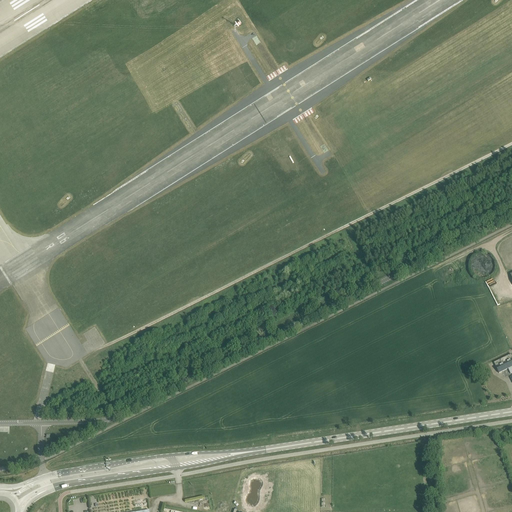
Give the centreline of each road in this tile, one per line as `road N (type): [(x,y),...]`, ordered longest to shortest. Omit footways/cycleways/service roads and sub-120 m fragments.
road 1 (track): [(511,143),(81,361),(115,416)]
road 2 (primary): [(265,449),(511,411)]
road 3 (primary): [(265,449),(145,458),(29,484)]
road 4 (primary): [(42,492),(265,449)]
